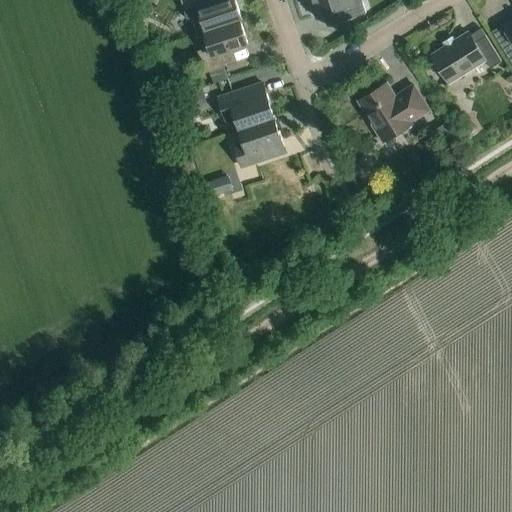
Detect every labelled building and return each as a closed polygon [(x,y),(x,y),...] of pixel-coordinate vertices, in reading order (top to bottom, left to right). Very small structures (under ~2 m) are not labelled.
[(239,20),(240,21),(242,21),(234,0),(218,0),(211,3),(210,0),(179,0),(187,21),(192,19),(197,34),(204,32),(206,31),(206,32),(239,20)] [(309,0),(315,18),(335,12),(338,23),(365,14),(360,0),(309,0)] [(248,45),(240,21),(239,20),(206,32),(206,31),(204,32),(209,48),(197,52),(204,74),(210,72),(214,84),(228,79),(224,68),(230,66),(226,52),(248,45)] [(511,21),(493,33),(511,63),(511,21)] [(433,74),(444,77),(448,84),(485,61),(490,69),(501,62),(486,37),(475,44),(471,36),(469,33),(431,56),(436,64),(433,74)] [(239,130),(275,118),(263,84),(218,99),(225,121),(235,117),(239,130)] [(386,84),(358,101),(373,125),(372,126),(382,143),(412,125),(411,123),(429,111),(413,86),(395,97),(386,84)] [(178,113),(206,104),(200,88),(172,97),(178,113)] [(275,118),(239,130),(243,143),(234,146),(241,168),(286,153),(275,118)] [(225,178),(204,184),(209,198),(229,192),(225,178)]
